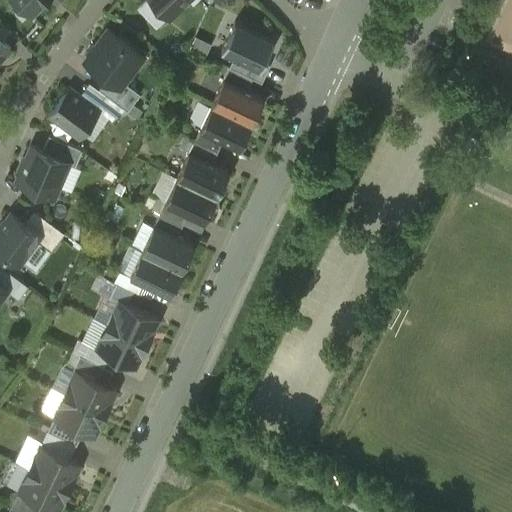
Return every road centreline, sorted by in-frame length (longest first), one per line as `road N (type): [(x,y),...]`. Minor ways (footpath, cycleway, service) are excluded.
road 1 (tertiary): [(330,53),(119,511)]
road 2 (residential): [(100,0),(43,75),(0,155)]
